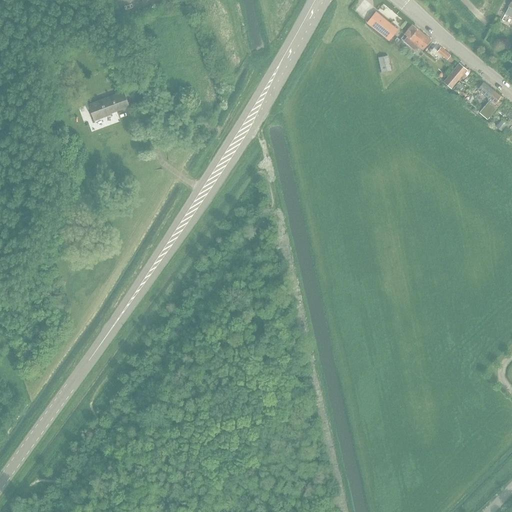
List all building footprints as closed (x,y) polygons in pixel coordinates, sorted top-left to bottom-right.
[(389,39),(397,29),(375,12),(367,22),(389,39)] [(407,36),(403,41),(414,50),(418,46),(423,49),(431,40),(412,24),(404,34),(407,36)] [(63,32),(65,38),(83,32),(80,26),(63,32)] [(447,56),(441,51),(439,54),(444,60),(447,56)] [(112,57),(117,72),(124,69),(119,54),(112,57)] [(391,71),(388,55),(378,57),(381,73),(391,71)] [(467,69),(460,62),(444,81),(451,87),(467,69)] [(459,82),(455,86),(460,90),(464,86),(459,82)] [(502,97),(484,82),(478,89),(490,99),(479,112),(487,119),(501,103),(499,101),(502,97)] [(88,105),(93,120),(129,106),(123,91),(88,105)] [(469,106),(475,99),(468,93),(462,101),(469,106)] [(508,123),(502,119),(496,126),(502,131),(508,123)]
